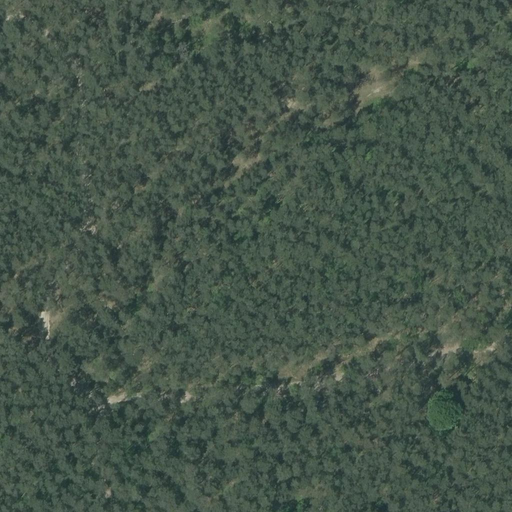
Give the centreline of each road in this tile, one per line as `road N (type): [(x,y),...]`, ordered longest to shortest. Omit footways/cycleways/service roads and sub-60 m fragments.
road 1 (track): [(108,402),(324,385),(511,341)]
road 2 (track): [(108,402),(75,394),(56,379),(48,355),(55,249),(85,174),(52,115),(0,74)]
